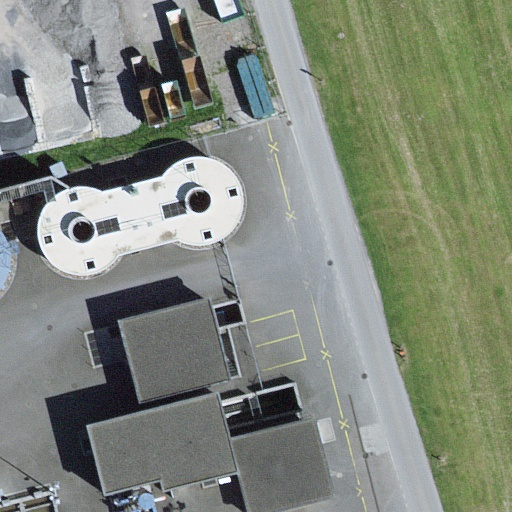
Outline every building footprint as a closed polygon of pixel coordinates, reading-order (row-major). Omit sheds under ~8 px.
[(181,241),(195,246),(210,245),(224,239),(235,229),(242,216),(244,202),(242,187),(234,174),(223,164),(210,159),(196,158),(182,161),(171,169),(162,180),(157,193),(156,207),(160,221),(169,233),(181,241)] [(189,168),(81,196),(97,259),(205,231),(189,168)] [(62,269),(76,273),(91,272),(105,267),(116,257),(123,244),(126,229),(123,215),(116,202),(105,192),(92,186),(78,185),(64,189),(52,197),(43,207),(38,221),(38,235),(42,248),(50,260),(62,269)] [(0,289),(2,288),(9,275),(11,260),(9,245),(1,233),(0,231),(0,289)] [(211,297),(122,322),(147,411),(220,392),(237,387),(211,297)] [(231,434),(220,392),(147,411),(90,426),(108,494),(164,479),(167,491),(241,472),(231,434)] [(320,410),(231,434),(241,472),(251,511),(295,511),(344,499),(320,410)]
